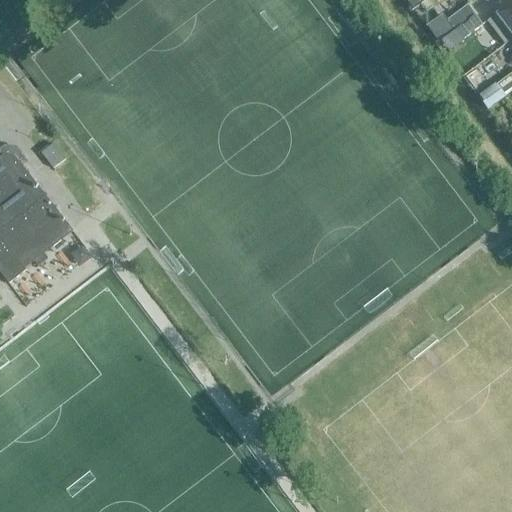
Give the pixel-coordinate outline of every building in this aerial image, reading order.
[(403,0),(411,11),(414,9),(419,5),(415,0),(403,0)] [(505,44),(511,38),(511,2),(488,22),(505,44)] [(454,31),(474,15),(466,5),(446,20),(454,31)] [(482,26),(474,15),(454,31),(462,41),(482,26)] [(511,72),(495,86),(503,97),(511,89),(511,72)] [(15,147),(4,146),(2,152),(0,154),(0,271),(8,282),(27,268),(26,266),(35,259),(38,263),(47,256),(44,252),(73,229),(15,154),(15,147)]
